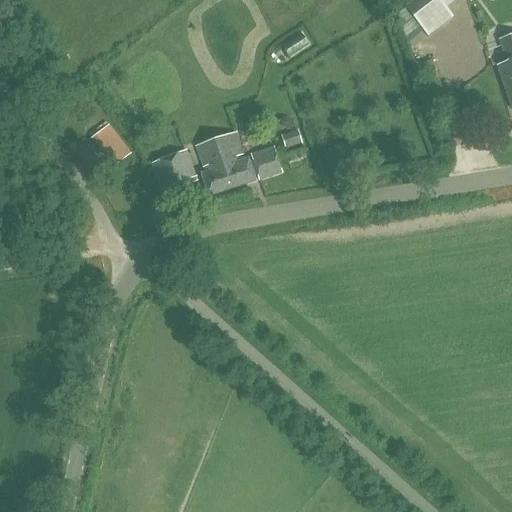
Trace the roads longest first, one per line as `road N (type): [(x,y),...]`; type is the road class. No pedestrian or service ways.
road 1 (unclassified): [(430,511),(137,258)]
road 2 (tertiary): [(137,258),(200,226),(511,175)]
road 3 (tertiary): [(65,511),(116,290),(137,258)]
road 4 (unclassified): [(137,258),(113,242),(97,206),(0,82)]
